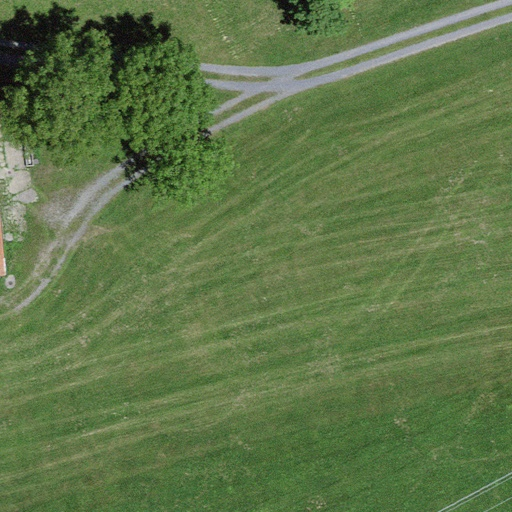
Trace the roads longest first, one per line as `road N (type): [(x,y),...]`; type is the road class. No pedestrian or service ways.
road 1 (track): [(0,56),(250,89),(299,88),(511,21)]
road 2 (track): [(0,328),(41,303),(108,209),(299,88)]
